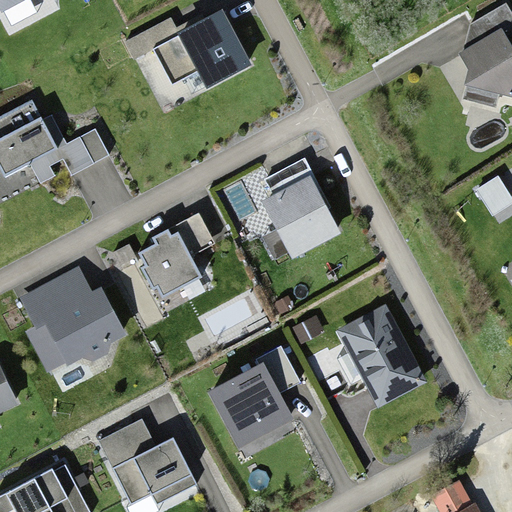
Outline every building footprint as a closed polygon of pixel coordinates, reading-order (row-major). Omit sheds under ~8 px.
[(24,0),(0,0),(0,11),(1,13),(24,0)] [(511,16),(504,3),(469,24),(460,55),(468,69),(465,86),(511,96),(511,16)] [(252,65),(222,10),(153,48),(173,84),(197,71),(207,90),(252,65)] [(58,147),(32,99),(0,115),(0,166),(5,176),(58,147)] [(511,199),(498,175),(476,188),(491,214),(511,201),(511,199)] [(340,234),(311,176),(262,201),(291,259),(340,234)] [(215,243),(199,212),(152,237),(156,244),(139,253),(146,266),(142,268),(153,289),(158,286),(163,295),(200,276),(190,256),(215,243)] [(92,291),(78,265),(18,296),(34,327),(25,331),(46,372),(66,362),(67,365),(82,357),(92,361),(108,353),(111,343),(125,335),(100,287),(92,291)] [(426,382),(384,305),(336,331),(377,408),(426,382)] [(300,381),(281,345),(256,358),(259,365),(209,391),(239,448),(293,420),(279,392),(300,381)] [(0,422),(0,421),(0,413),(18,404),(0,366),(0,422)] [(156,446),(142,419),(99,440),(131,505),(151,495),(155,503),(195,483),(173,438),(156,446)] [(88,511),(63,464),(0,497),(0,511),(88,511)]
